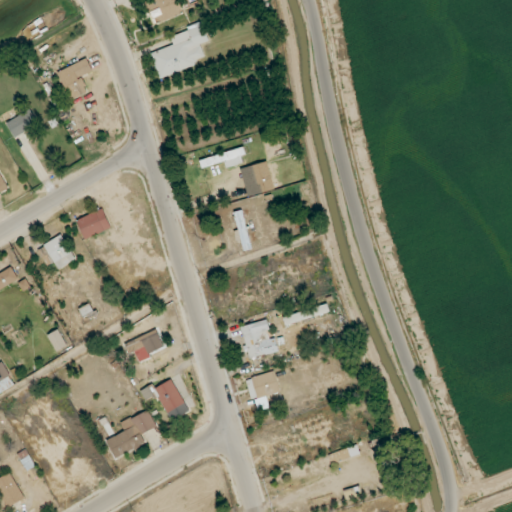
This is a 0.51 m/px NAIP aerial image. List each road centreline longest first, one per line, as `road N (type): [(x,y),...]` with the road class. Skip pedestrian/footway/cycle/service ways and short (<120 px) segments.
road 1 (residential): [(253,511),(138,107),(93,0)]
road 2 (tertiary): [(450,511),(446,463),(355,206),(311,0)]
road 3 (residential): [(0,235),(148,146)]
road 4 (residential): [(93,511),(231,430)]
